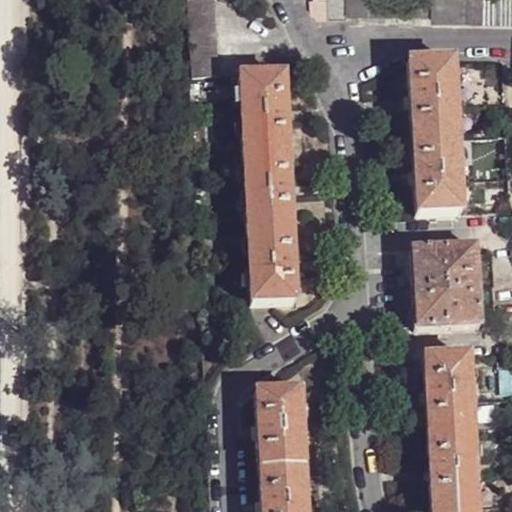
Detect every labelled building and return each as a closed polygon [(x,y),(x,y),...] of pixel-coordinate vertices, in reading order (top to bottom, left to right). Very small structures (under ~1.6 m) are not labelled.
[(216,80),(211,0),(201,0),(185,1),(189,82),(216,80)] [(344,0),(325,0),(326,6),(326,21),(345,21),(345,16),(344,0)] [(344,0),(345,16),(427,15),(426,0),(344,0)] [(511,23),(511,0),(429,0),(430,22),(511,23)] [(409,145),(454,143),(451,66),(405,68),(409,145)] [(236,81),(240,157),(284,155),(281,79),(236,81)] [(458,220),(454,143),(409,145),(413,222),(458,220)] [(240,157),(244,234),(288,231),(284,155),(240,157)] [(288,231),(244,234),(247,309),(292,307),(288,231)] [(475,252),(408,255),(412,335),(478,331),(475,252)] [(424,439),(469,437),(465,361),(420,363),(424,439)] [(251,397),(255,472),(300,470),(296,395),(251,397)] [(472,511),(469,437),(424,439),(427,511),(472,511)] [(255,472),(256,511),(301,511),(300,470),(255,472)]
